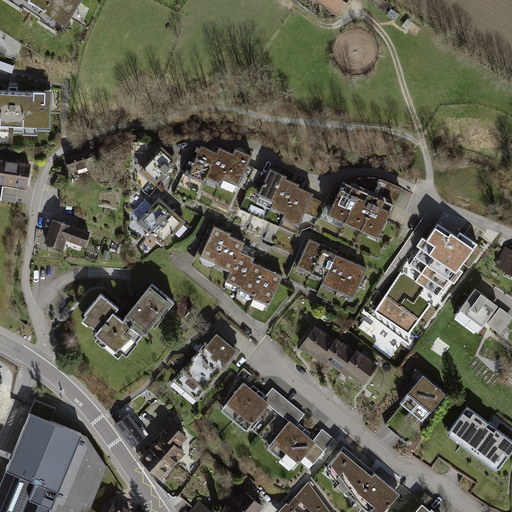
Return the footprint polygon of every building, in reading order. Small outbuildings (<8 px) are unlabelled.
[(12,0),(63,32),(83,0),(12,0)] [(345,0),(313,0),(336,15),(345,0)] [(53,90),(0,90),(0,132),(53,132),(53,90)] [(201,147),(198,146),(184,175),(205,184),(207,179),(221,185),(224,180),(240,187),(248,166),(252,156),(235,150),(234,155),(220,149),(218,153),(203,147),(201,147)] [(177,162),(162,147),(139,172),(155,186),(177,162)] [(90,148),(64,156),(69,173),(95,166),(90,148)] [(32,164),(0,158),(0,184),(29,189),(32,164)] [(268,175),(248,166),(240,187),(274,203),(271,209),(285,215),(282,220),(299,227),(306,214),(318,219),(325,203),(313,198),(314,195),(299,187),(300,185),(286,179),(287,177),(271,170),(268,175)] [(345,224),(362,191),(344,183),(329,217),(345,224)] [(361,232),(377,198),(362,191),(345,224),(361,232)] [(172,211),(159,199),(152,206),(142,197),(126,214),(151,234),(172,211)] [(395,206),(377,198),(361,232),(380,240),(395,206)] [(185,223),(172,211),(151,234),(164,247),(185,223)] [(90,233),(53,221),(44,244),(63,251),(66,242),(84,248),(90,233)] [(437,225),(375,313),(409,337),(471,248),(437,225)] [(231,234),(214,226),(201,257),(216,264),(215,266),(231,272),(227,282),(240,288),(239,290),(254,296),(253,299),(270,307),(283,277),(253,264),(255,259),(241,252),(245,244),(230,237),(231,234)] [(338,252),(310,240),(297,268),(312,274),(311,276),(324,281),(322,285),(354,299),(368,269),(336,255),(338,252)] [(511,249),(505,246),(495,268),(511,276),(511,249)] [(126,320),(123,322),(142,338),(144,335),(146,336),(153,327),(155,329),(165,317),(164,316),(174,304),(151,286),(125,318),(126,320)] [(498,306),(476,289),(460,309),(482,326),(498,306)] [(100,295),(84,316),(85,318),(82,323),(90,328),(91,327),(98,333),(95,336),(97,339),(96,341),(117,361),(123,355),(127,359),(139,345),(137,344),(142,338),(123,322),(114,315),(118,310),(100,295)] [(316,326),(299,349),(307,354),(308,352),(321,362),(335,340),(316,326)] [(217,330),(173,380),(198,401),(242,352),(217,330)] [(336,338),(335,340),(321,362),(327,367),(329,364),(340,372),(356,353),(336,338)] [(357,351),(356,353),(340,372),(348,379),(350,376),(364,386),(379,366),(357,351)] [(449,395),(425,377),(400,404),(423,423),(449,395)] [(263,399),(244,383),(221,412),(246,432),(250,428),(271,446),(268,449),(293,471),(306,456),(315,463),(334,439),(323,429),(314,441),(296,426),(304,414),(273,389),(263,399)] [(511,455),(511,442),(467,407),(447,436),(497,474),(511,455)] [(87,511),(107,463),(83,430),(28,409),(0,480),(0,511),(87,511)] [(129,413),(114,426),(131,449),(146,437),(129,413)] [(188,438),(170,421),(159,434),(161,436),(140,460),(162,482),(186,454),(179,448),(188,438)] [(387,511),(401,495),(344,448),(326,468),(346,497),(366,511),(387,511)] [(329,511),(309,484),(289,506),(287,504),(279,511),(329,511)] [(260,511),(264,508),(244,491),(238,499),(234,495),(220,511),(260,511)] [(117,501),(109,511),(129,511),(131,510),(117,501)] [(211,511),(200,501),(190,511),(211,511)]
